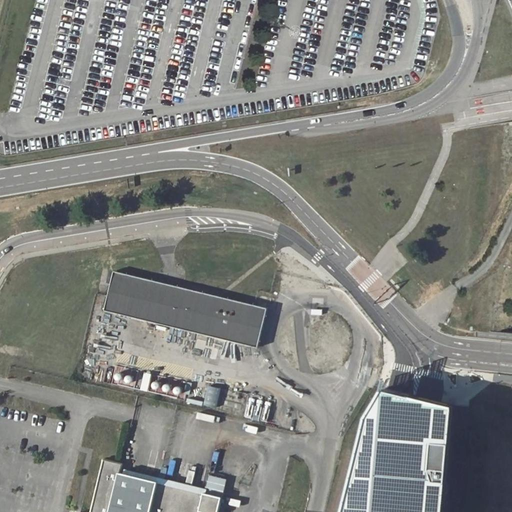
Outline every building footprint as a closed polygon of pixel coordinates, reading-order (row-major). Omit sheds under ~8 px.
[(110,308),(259,346),(269,307),(120,271),(110,308)] [(117,380),(118,381),(119,381),(120,381),(122,380),(123,378),(123,376),(123,374),(121,373),(120,373),(117,373),(115,376),(115,379),(117,380)] [(142,389),(147,390),(151,375),(145,373),(142,389)] [(133,377),(132,376),(131,375),(128,375),(126,376),(126,378),(125,380),(127,382),(129,383),(130,383),(132,382),(133,381),(134,380),(133,377)] [(153,387),(154,388),(156,389),(159,388),(161,386),(161,385),(160,383),(158,381),(157,381),(154,382),(153,384),(153,387)] [(164,389),(165,391),(167,392),(169,392),(171,390),(172,388),(171,386),(170,384),(169,384),(166,384),(164,385),(164,387),(164,389)] [(179,386),(178,386),(176,387),(175,388),(174,390),(175,391),(176,393),(177,394),(178,394),(180,394),(181,393),(183,391),(182,389),(181,387),(179,386)] [(220,511),(229,480),(210,475),(205,494),(158,482),(122,473),(125,464),(121,463),(104,459),(91,511),(220,511)]
